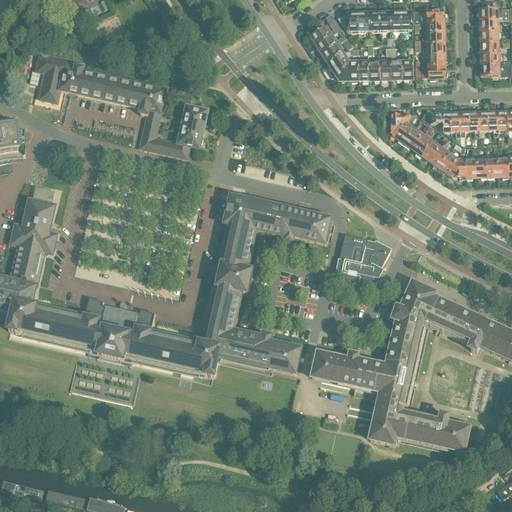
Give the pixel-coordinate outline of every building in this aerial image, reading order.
[(480,20),(481,24),(498,24),(503,24),(509,24),(509,12),(496,12),(495,11),(491,11),(490,12),(480,13),(480,14),(479,15),(479,19),(480,20)] [(386,13),(380,14),(380,33),(391,33),(391,15),(386,15),(386,13)] [(395,15),(391,15),(391,33),(401,33),(401,13),(395,13),(395,15)] [(407,13),(401,13),(401,33),(413,33),(412,15),(407,15),(407,13)] [(427,26),(444,25),(444,21),(446,20),(446,16),(444,15),(444,14),(434,14),(434,13),(428,13),(428,14),(428,15),(421,16),(421,26),(427,26)] [(352,16),(348,16),(349,34),(359,34),(359,14),(352,14),(352,16)] [(365,14),(359,14),(359,34),(369,34),(369,16),(365,16),(365,14)] [(373,16),(369,16),(369,34),(380,33),(380,14),(373,14),(373,16)] [(349,34),(348,16),(346,16),(338,21),(345,32),(347,32),(347,34),(349,34)] [(341,33),(335,23),(330,26),(334,32),(336,36),(338,35),(341,33)] [(481,34),(481,35),(498,35),(498,24),(481,24),(481,29),(479,30),(479,34),(481,34)] [(427,26),(428,37),(445,37),(445,36),(446,35),(446,31),(445,30),(444,25),(427,26)] [(317,49),(332,39),(336,36),(334,32),(330,35),(327,30),(325,30),(325,29),(320,32),(321,33),(311,39),(311,40),(310,41),(313,46),(315,45),(317,49)] [(320,54),(322,57),(338,47),(339,48),(343,45),(343,44),(347,41),(341,33),(338,35),(342,40),(336,43),(334,39),(333,39),(332,39),(317,49),(316,50),(319,55),(320,54)] [(481,42),(481,47),(499,46),(498,35),(481,35),(481,36),(479,37),(479,41),(481,42)] [(428,44),(426,44),(426,48),(428,48),(445,47),(445,43),(446,42),(446,38),(445,37),(428,37),(428,44)] [(343,44),(343,45),(348,53),(353,50),(347,41),(343,44)] [(482,57),(482,58),(499,57),(499,46),(481,47),(481,51),(480,52),(480,56),(482,57)] [(326,63),(328,66),(344,56),(342,53),(342,52),(340,49),(339,49),(339,48),(338,47),(322,57),(323,58),(322,59),(325,63),(326,63)] [(428,48),(428,59),(445,59),(445,58),(447,57),(447,53),(445,52),(445,47),(428,48)] [(332,72),(339,82),(349,64),(347,63),(348,62),(344,56),(328,66),(329,67),(328,68),(331,72),(332,72)] [(184,121),(206,126),(209,113),(206,113),(205,111),(201,110),(199,111),(192,110),(194,100),(166,94),(167,93),(83,74),(84,71),(79,70),(80,66),(41,57),(37,74),(41,75),(46,76),(40,102),(57,106),(60,93),(70,95),(141,111),(140,116),(148,118),(140,151),(187,162),(190,149),(178,147),(178,146),(156,141),(165,99),(188,104),(184,121)] [(482,64),(482,69),(499,68),(499,57),(482,58),(480,59),(480,63),(482,64)] [(428,59),(429,70),(446,69),(446,65),(447,64),(447,60),(446,59),(445,59),(428,59)] [(349,64),(339,82),(340,84),(352,84),(352,85),(358,85),(358,83),(359,83),(358,65),(351,65),(349,64)] [(363,65),(358,65),(359,83),(363,83),(363,85),(368,84),(368,83),(369,83),(368,65),(367,64),(364,64),(363,65)] [(402,64),(391,65),(392,83),(396,82),(397,84),(401,84),(402,82),(403,83),(402,64)] [(413,64),(402,64),(403,83),(403,82),(404,84),(408,83),(409,82),(414,82),(413,64)] [(368,65),(369,83),(374,83),(375,84),(379,84),(379,83),(380,84),(380,65),(368,65)] [(391,65),(380,65),(380,84),(381,83),(382,84),(386,84),(387,83),(392,83),(391,65)] [(499,68),(482,69),(482,73),(480,74),(481,78),(482,79),(482,80),(492,80),(493,81),(497,81),(498,79),(500,79),(510,79),(510,68),(504,68),(499,68)] [(422,70),(423,80),(429,80),(429,81),(430,81),(430,83),(436,83),(436,81),(446,81),(446,80),(447,79),(447,75),(446,74),(446,69),(429,70),(422,70)] [(30,86),(38,88),(41,75),(37,74),(33,73),(30,86)] [(501,115),(498,115),(499,148),(501,148),(502,147),(502,140),(503,139),(503,133),(508,133),(508,115),(507,115),(507,113),(501,113),(501,115)] [(460,116),(461,148),(463,149),(465,149),(465,141),(465,134),(470,134),(469,114),(464,115),(464,116),(460,116)] [(475,114),(469,114),(470,134),(475,134),(475,140),(476,140),(477,148),(480,148),(479,116),(475,116),(475,114)] [(482,116),(479,116),(480,148),(483,148),(483,140),(484,140),(484,134),(489,134),(488,114),(482,114),(482,116)] [(494,114),(488,114),(489,134),(494,133),(494,140),(495,140),(495,148),(499,148),(498,115),(494,115),(494,114)] [(444,136),(451,135),(450,115),(444,115),(444,117),(432,117),(432,127),(444,126),(444,136)] [(457,145),(461,148),(460,116),(457,117),(457,115),(450,115),(451,135),(452,135),(456,135),(457,141),(456,141),(457,145)] [(395,141),(396,140),(406,125),(407,125),(409,122),(412,118),(398,118),(398,117),(392,117),(392,118),(391,118),(392,127),(391,127),(391,128),(390,129),(389,130),(389,131),(389,132),(389,133),(389,134),(389,135),(390,135),(391,136),(391,137),(392,138),(391,139),(395,141)] [(430,127),(432,127),(432,117),(425,117),(422,122),(430,127)] [(204,131),(206,126),(184,121),(181,134),(203,139),(203,138),(204,137),(205,133),(204,131)] [(0,161),(1,162),(5,161),(10,160),(14,160),(18,159),(16,125),(7,126),(0,126),(0,161)] [(398,144),(404,148),(415,131),(407,125),(406,125),(396,140),(399,143),(398,144)] [(410,150),(413,153),(424,137),(415,131),(404,148),(409,151),(410,150)] [(203,140),(203,139),(181,134),(178,146),(178,147),(190,149),(200,152),(201,146),(202,145),(203,141),(203,140)] [(416,156),(421,160),(433,143),(424,137),(413,153),(417,155),(416,156)] [(433,169),(439,172),(450,156),(446,153),(449,148),(448,148),(451,143),(448,141),(445,145),(442,150),(431,165),(434,167),(433,169)] [(428,162),(431,165),(442,150),(433,143),(421,160),(426,164),(428,162)] [(463,151),(456,147),(454,150),(461,155),(463,151)] [(445,175),(449,178),(460,163),(460,162),(450,156),(439,172),(444,176),(445,175)] [(487,161),(476,162),(477,180),(481,180),(481,182),(488,182),(487,161)] [(497,161),(487,161),(488,182),(494,181),(494,180),(498,180),(497,161)] [(509,161),(497,161),(498,180),(502,179),(502,181),(509,181),(508,179),(509,179),(509,161)] [(466,182),(466,162),(460,162),(460,163),(449,178),(454,181),(460,181),(460,182),(466,182)] [(476,162),(466,162),(466,182),(473,182),(473,180),(477,180),(476,162)] [(103,310),(104,306),(90,303),(85,322),(75,320),(76,320),(32,310),(35,298),(45,254),(52,256),(57,237),(49,235),(56,206),(53,205),(55,194),(36,189),(33,201),(30,200),(24,227),(17,225),(12,247),(19,248),(12,283),(0,280),(0,309),(13,312),(10,327),(9,326),(9,329),(10,329),(9,333),(16,335),(15,336),(91,353),(90,359),(130,368),(130,367),(131,368),(131,366),(132,367),(133,363),(207,380),(207,378),(214,380),(215,376),(216,376),(217,374),(216,373),(219,359),(296,377),(296,375),(298,370),(297,370),(302,352),(271,345),(272,342),(271,342),(272,338),(269,338),(269,337),(267,337),(264,337),(263,341),(234,334),(242,296),(247,297),(248,294),(248,293),(250,294),(250,292),(251,293),(251,290),(251,289),(250,289),(250,288),(249,287),(250,282),(251,282),(251,281),(253,281),(253,280),(254,280),(254,278),(254,277),(252,276),(253,276),(252,276),(253,273),(248,272),(256,234),(286,240),(285,244),(287,245),(290,246),(290,245),(304,248),(305,242),(325,247),(326,243),(328,244),(332,226),(330,226),(331,222),(318,219),(318,216),(319,216),(319,215),(306,212),(305,213),(306,213),(305,217),(237,202),(231,201),(225,228),(231,230),(221,273),(218,272),(217,276),(216,282),(215,286),(218,287),(204,349),(161,339),(151,337),(155,318),(141,315),(140,318),(137,317),(126,314),(126,315),(125,315),(124,315),(125,310),(120,309),(119,314),(118,313),(117,313),(117,312),(107,310),(107,311),(103,310)] [(339,263),(337,272),(335,281),(373,290),(382,272),(381,272),(386,262),(387,262),(390,257),(389,257),(392,251),(376,243),(375,244),(345,238),(339,263)] [(308,252),(318,254),(319,248),(309,246),(308,252)] [(313,379),(312,380),(315,381),(342,387),(381,396),(370,443),(395,448),(397,440),(465,456),(470,431),(448,425),(448,423),(449,423),(450,421),(449,420),(449,419),(447,418),(447,417),(444,417),(444,418),(441,417),(440,422),(404,413),(405,409),(408,409),(426,331),(423,331),(424,326),(471,347),(470,351),(472,353),(474,354),(477,355),(478,353),(478,354),(479,352),(478,351),(480,349),(511,363),(511,335),(435,300),(436,296),(413,285),(401,312),(397,310),(393,323),(397,324),(387,369),(357,362),(358,357),(356,357),(356,356),(353,355),(353,356),(350,356),(350,360),(349,359),(348,362),(318,355),(314,374),(312,379),(313,379)] [(21,500),(42,505),(44,503),(45,500),(43,498),(23,493),(21,495),(20,497),(21,500)] [(56,508),(71,511),(78,511),(79,511),(79,509),(78,506),(57,502),(55,503),(54,506),(56,508)]
